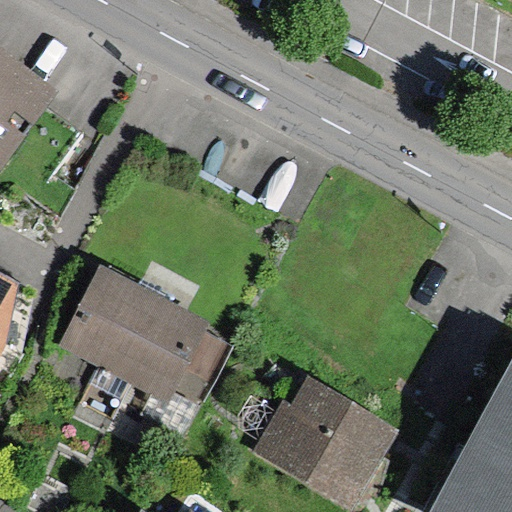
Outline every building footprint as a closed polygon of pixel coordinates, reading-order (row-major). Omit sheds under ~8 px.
[(0,174),(60,88),(0,46),(0,174)] [(59,344),(96,363),(136,285),(99,266),(59,344)] [(173,304),(136,285),(96,363),(133,382),(173,304)] [(0,380),(30,328),(3,312),(6,307),(0,303),(0,380)] [(186,432),(201,403),(176,390),(210,323),(173,304),(133,382),(152,392),(143,410),(186,432)] [(511,511),(511,360),(427,511),(511,511)] [(354,499),(399,424),(309,370),(293,395),(285,390),(255,440),(354,499)]
